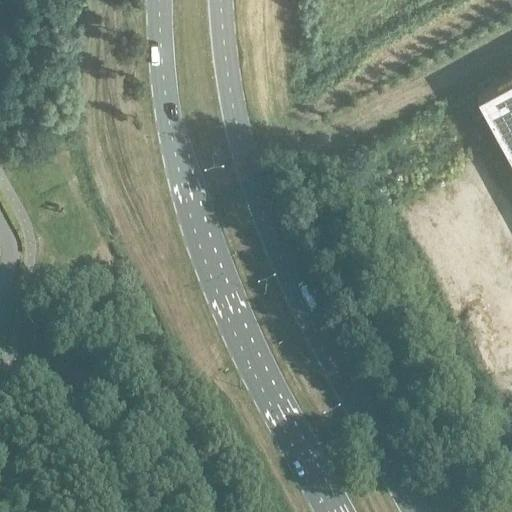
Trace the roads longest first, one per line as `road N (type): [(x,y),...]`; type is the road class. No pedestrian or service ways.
road 1 (secondary): [(414,511),(271,232),(241,145),(222,0)]
road 2 (secondary): [(158,0),(172,141),(210,286),(326,511)]
